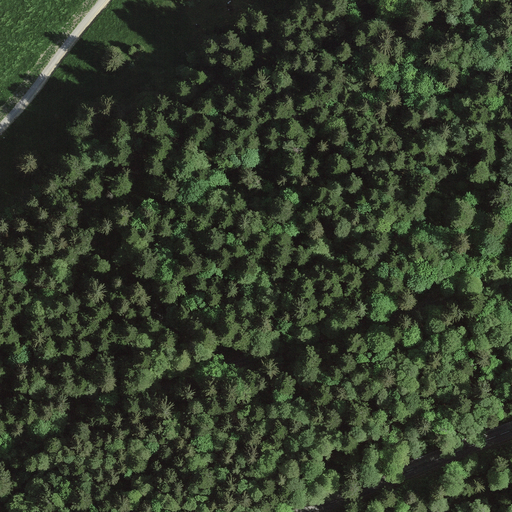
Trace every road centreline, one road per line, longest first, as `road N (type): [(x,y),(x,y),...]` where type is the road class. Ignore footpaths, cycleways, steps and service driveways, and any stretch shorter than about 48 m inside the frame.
road 1 (unclassified): [(0,442),(203,369),(511,280)]
road 2 (tertiary): [(511,424),(300,511)]
